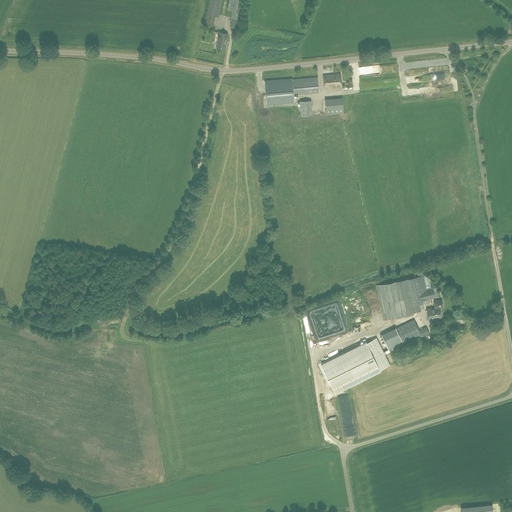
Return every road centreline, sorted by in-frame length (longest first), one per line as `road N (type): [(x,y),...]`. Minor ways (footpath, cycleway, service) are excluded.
road 1 (unclassified): [(0,50),(232,71),(511,42)]
road 2 (track): [(222,71),(189,205),(125,317)]
road 3 (track): [(502,298),(473,100),(461,69),(440,49)]
road 4 (unclassified): [(348,448),(511,396)]
